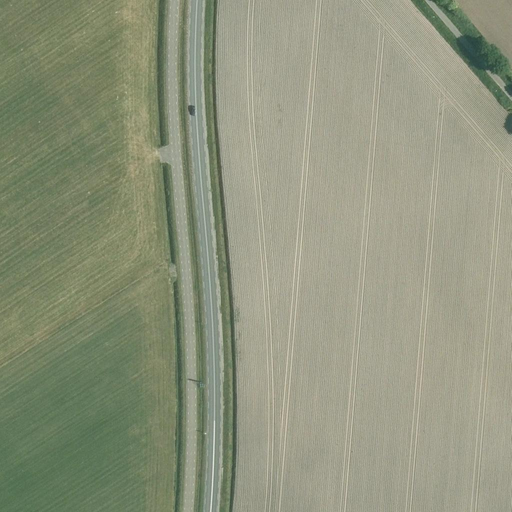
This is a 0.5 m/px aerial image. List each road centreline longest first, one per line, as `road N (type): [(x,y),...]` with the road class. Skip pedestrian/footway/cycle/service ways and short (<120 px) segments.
road 1 (unclassified): [(187,511),(191,387),(171,90),(173,0)]
road 2 (primary): [(209,511),(212,342),(196,0)]
